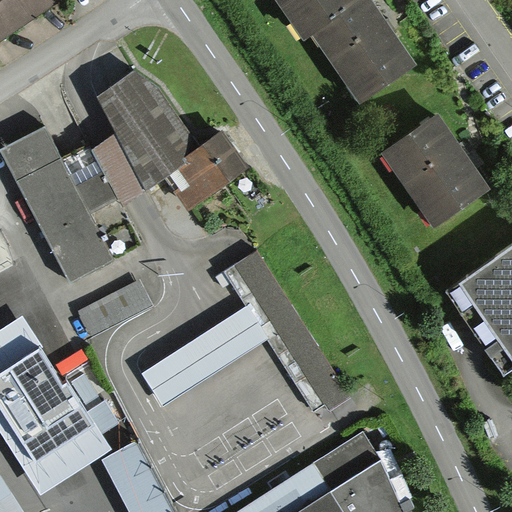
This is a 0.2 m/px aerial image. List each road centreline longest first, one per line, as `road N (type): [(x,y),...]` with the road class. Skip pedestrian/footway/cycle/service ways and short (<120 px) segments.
road 1 (tertiary): [(480,511),(329,231),(176,0)]
road 2 (unknown): [(212,252),(176,245),(68,291),(52,277),(0,177)]
